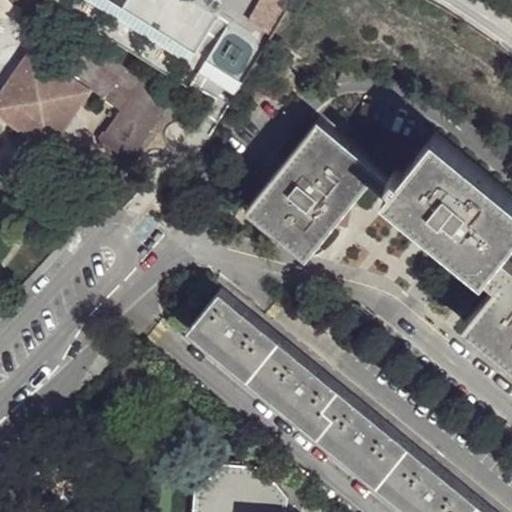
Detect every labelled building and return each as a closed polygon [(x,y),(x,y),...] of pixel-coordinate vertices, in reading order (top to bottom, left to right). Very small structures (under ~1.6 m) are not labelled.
[(215,18),(185,0),(112,0),(196,52),(215,18)] [(288,0),(264,0),(250,24),(256,29),(271,36),(285,16),(289,8),(286,5),(288,0)] [(206,57),(240,78),(260,45),(250,38),(226,24),(206,57)] [(271,36),(256,29),(250,38),(260,45),(264,47),(271,36)] [(64,62),(27,35),(0,72),(0,127),(49,163),(96,96),(101,88),(64,62)] [(167,100),(82,39),(64,62),(101,88),(96,96),(117,110),(98,140),(127,160),(167,100)] [(393,182),(314,117),(245,205),(303,254),(366,179),(384,193),(393,182)] [(511,237),(511,198),(432,133),(393,182),(384,193),(483,273),(501,252),(511,237)] [(511,260),(501,252),(483,273),(494,282),(464,321),(511,360),(511,260)] [(497,511),(221,286),(190,324),(419,511),(497,511)] [(260,466),(223,463),(193,487),(192,511),(327,511),(328,506),(282,472),(273,481),(260,466)]
